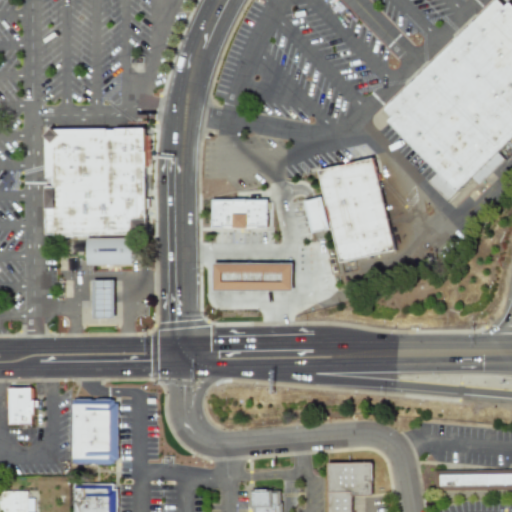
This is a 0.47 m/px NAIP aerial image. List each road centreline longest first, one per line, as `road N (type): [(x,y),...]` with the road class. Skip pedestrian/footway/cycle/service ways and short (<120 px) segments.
road 1 (secondary): [(183,338),(179,165),(200,56),(226,0)]
road 2 (residential): [(412,511),(401,458),(370,435),(204,443),(188,422),(185,368)]
road 3 (motorway): [(276,366),(396,389),(511,399)]
road 4 (secondary): [(276,366),(511,361)]
road 5 (secondary): [(511,337),(314,336)]
road 6 (secondary): [(36,370),(185,368)]
road 7 (secondary): [(314,336),(183,338)]
road 8 (secondary): [(128,339),(0,341)]
